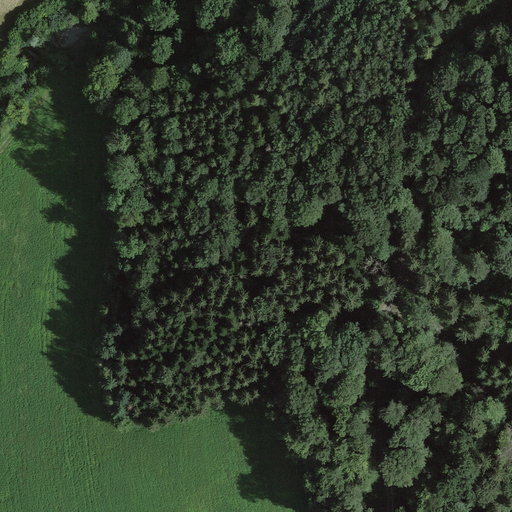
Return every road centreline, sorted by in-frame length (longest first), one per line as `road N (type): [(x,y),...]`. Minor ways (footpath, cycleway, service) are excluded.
road 1 (track): [(511,3),(459,32),(418,84),(404,198),(407,242),(379,342),(390,511)]
road 2 (track): [(392,298),(511,406)]
